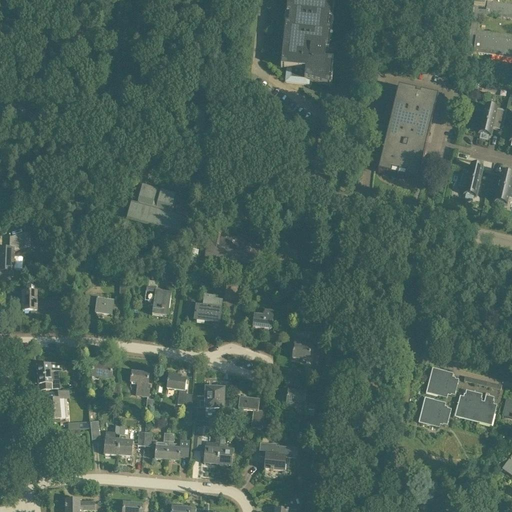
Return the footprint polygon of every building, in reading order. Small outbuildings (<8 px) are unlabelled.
[(293,77),(330,87),(333,62),(327,62),(334,0),(287,0),(281,68),(292,69),(291,76),(293,76),(293,77)] [(511,20),(479,15),(476,36),(511,41),(511,20)] [(434,115),(430,114),(432,107),(436,108),(438,101),(420,96),(417,106),(413,105),(416,95),(398,91),(396,98),(400,99),(398,107),(394,106),(391,118),(395,120),(393,127),(389,126),(386,139),(390,140),(388,147),(384,146),(378,174),(390,177),(391,173),(405,177),(404,180),(417,184),(424,156),(420,155),(422,147),(426,148),(429,136),(425,135),(427,127),(431,128),(434,115)] [(484,109),(485,109),(479,134),(478,134),(491,137),(490,137),(492,129),(502,132),(506,113),(505,113),(505,114),(493,111),(493,109),(489,108),(489,110),(484,109)] [(463,194),(476,198),(475,197),(482,171),(483,171),(478,170),(479,168),(474,167),(474,169),(470,167),(470,168),(469,174),(463,172),(459,187),(465,189),(464,194),(463,194)] [(494,202),(507,206),(507,205),(506,205),(508,199),(511,200),(511,184),(511,182),(511,177),(509,177),(510,176),(505,175),(505,176),(501,175),(501,176),(495,202),(494,202)] [(151,232),(164,236),(164,233),(178,237),(180,236),(184,221),(183,219),(171,215),(173,214),(177,199),(176,197),(161,193),(158,194),(157,192),(143,188),(140,189),(136,204),(137,206),(131,204),(129,206),(125,220),(126,223),(133,225),(133,227),(145,231),(146,228),(152,230),(151,232)] [(259,250),(251,248),(252,244),(243,242),(244,237),(212,231),(211,241),(207,241),(204,260),(255,269),(259,250)] [(0,277),(13,278),(14,251),(23,252),(23,236),(10,235),(9,250),(0,249),(0,277)] [(230,301),(236,302),(239,287),(232,286),(230,301)] [(22,313),(36,313),(36,304),(37,304),(37,289),(26,288),(26,294),(23,294),(22,313)] [(152,316),(168,318),(170,306),(173,306),(173,302),(170,302),(171,294),(156,292),(156,290),(146,289),(144,302),(154,304),(152,316)] [(85,306),(97,308),(96,315),(112,317),(113,304),(98,301),(98,297),(86,296),(85,306)] [(205,297),(203,309),(196,308),(195,321),(219,324),(220,311),(221,299),(205,297)] [(36,313),(36,316),(60,316),(60,305),(37,304),(36,304),(36,313)] [(254,316),(252,328),(271,331),(273,314),(264,312),(263,318),(254,316)] [(292,359),(309,361),(311,343),(303,342),(303,339),(295,338),(292,359)] [(38,377),(35,377),(35,387),(39,387),(39,393),(61,391),(59,373),(62,372),(61,365),(37,367),(38,377)] [(91,378),(111,381),(112,368),(93,366),(91,378)] [(432,369),(429,382),(456,389),(458,381),(455,380),(455,379),(452,378),(453,375),(432,369)] [(136,396),(148,398),(150,386),(147,386),(149,375),(132,373),(130,384),(137,385),(136,396)] [(184,419),(190,420),(191,404),(192,396),(186,395),(186,392),(185,392),(186,381),(181,381),(181,378),(168,376),(166,390),(179,392),(177,405),(185,406),(184,419)] [(456,389),(429,382),(426,394),(446,399),(447,396),(450,397),(450,396),(454,397),(456,389)] [(222,412),(228,413),(229,403),(223,402),(223,390),(206,389),(205,402),(199,401),(199,409),(222,409),(222,412)] [(299,416),(313,418),(315,406),(304,405),(306,394),(288,391),(286,408),(293,409),(299,416)] [(56,401),(46,401),(48,421),(49,424),(60,423),(60,420),(59,407),(60,408),(61,407),(63,406),(63,405),(64,405),(64,404),(64,403),(64,402),(64,401),(63,400),(69,400),(68,392),(56,393),(56,401)] [(454,418),(467,421),(474,394),(466,392),(465,395),(464,395),(463,398),(460,397),(454,418)] [(467,421),(478,424),(484,403),(481,403),(482,400),(481,399),(482,396),(474,394),(467,421)] [(484,403),(478,424),(491,427),(496,406),(493,406),(494,403),(493,402),(494,399),(485,397),(484,403)] [(251,428),(262,429),(264,412),(258,411),(259,401),(239,399),(238,410),(253,412),(251,428)] [(424,399),(421,412),(449,418),(451,410),(447,409),(447,408),(445,408),(445,404),(424,399)] [(502,417),(511,419),(511,402),(506,401),(502,417)] [(449,418),(421,412),(418,424),(439,429),(440,426),(443,426),(443,425),(447,426),(449,418)] [(317,423),(312,423),(311,435),(319,436),(321,418),(318,417),(317,423)] [(99,440),(98,423),(90,424),(91,441),(99,440)] [(119,442),(117,457),(131,458),(132,444),(125,443),(126,438),(124,437),(124,429),(120,428),(119,437),(119,442)] [(67,454),(75,453),(74,444),(72,444),(72,437),(80,437),(79,431),(67,431),(68,438),(53,439),(54,457),(67,456),(67,454)] [(105,434),(104,456),(117,457),(119,442),(119,437),(114,437),(115,435),(105,434)] [(156,444),(154,460),(166,461),(169,435),(164,434),(163,444),(156,444)] [(169,435),(166,461),(179,462),(179,459),(188,459),(189,442),(181,442),(180,446),(173,445),(174,435),(169,435)] [(202,440),(193,439),(192,451),(200,452),(202,440)] [(279,446),(263,445),(262,457),(265,457),(264,470),(284,472),(285,459),(296,460),(297,450),(279,448),(279,446)] [(203,464),(217,466),(219,451),(205,450),(203,464)] [(219,451),(217,466),(231,467),(233,452),(219,451)] [(511,455),(503,469),(511,475),(511,455)] [(291,511),(287,511),(287,510),(274,509),(271,510),(271,511),(300,511),(302,501),(301,501),(301,500),(301,499),(300,499),(299,498),(298,498),(284,503),(289,502),(291,511)] [(65,501),(65,511),(81,511),(94,511),(94,503),(79,503),(79,501),(65,501)]
